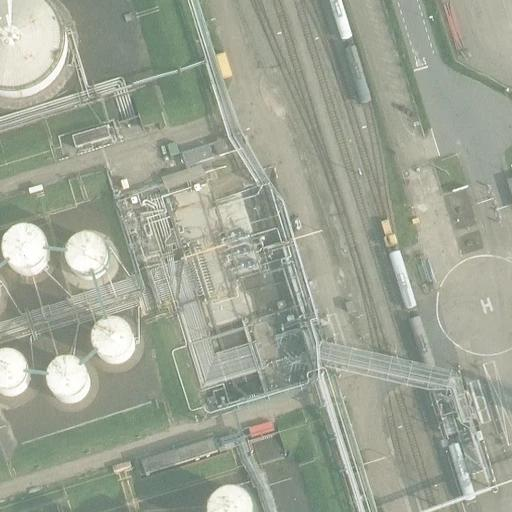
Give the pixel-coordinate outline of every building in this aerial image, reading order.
[(68,48),(69,38),(68,28),(65,18),(61,9),(54,1),(52,0),(0,0),(0,89),(8,92),(18,92),(28,91),(38,87),(47,82),(55,75),(61,67),(66,58),(68,48)] [(215,145),(219,157),(243,150),(240,138),(215,145)] [(188,166),(213,159),(209,147),(185,155),(188,166)] [(165,190),(204,178),(200,166),(162,178),(165,190)] [(258,271),(235,197),(214,203),(237,277),(258,271)] [(49,261),(49,255),(47,250),(45,245),(41,241),(36,238),(31,237),(25,237),(20,238),(15,241),(11,245),(8,249),(7,255),(7,260),(8,266),(11,270),(15,274),(19,277),(25,279),(30,279),(36,277),(40,275),(44,271),(47,266),(49,261)] [(107,268),(107,262),(106,257),(103,252),(99,248),(93,246),(88,245),(82,246),(77,248),(73,252),(70,257),(69,263),(69,268),(71,274),(75,278),(80,281),(85,283),(91,283),(97,281),(101,278),(105,273),(107,268)] [(133,355),(134,350),(133,345),(132,340),(129,336),(125,333),(121,330),(116,329),(111,329),(106,331),(102,333),(98,337),(96,341),(94,346),(94,351),(95,355),(97,360),(101,364),(105,366),(109,368),(114,369),(119,368),(124,366),(128,363),(131,359),(133,355)] [(29,383),(29,382),(28,374),(24,368),(18,364),(14,362),(10,362),(7,362),(2,363),(0,364),(0,399),(1,400),(5,401),(9,402),(16,400),(23,396),(27,391),(28,388),(29,383)] [(89,390),(89,385),(88,380),(85,375),(82,372),(78,369),(73,368),(68,367),(63,368),(59,371),(55,374),(52,378),(50,382),(49,387),(50,392),(52,397),(55,401),(59,404),(63,406),(68,407),(73,407),(78,405),(82,402),(85,399),(88,394),(89,390)] [(257,511),(257,510),(254,506),(250,503),(246,501),(242,500),(237,499),(232,499),(227,501),(220,505),(216,509),(214,511),(257,511)]
